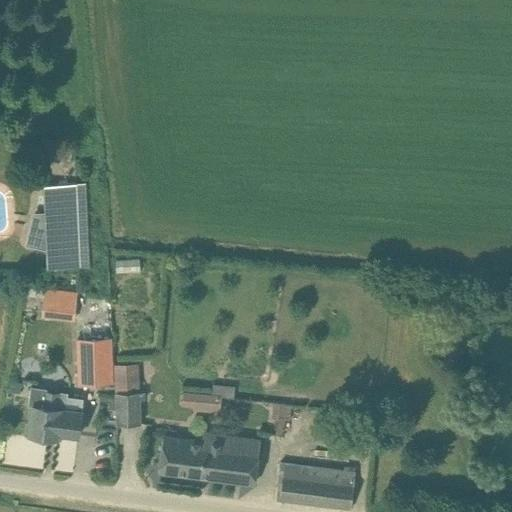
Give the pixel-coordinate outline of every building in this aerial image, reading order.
[(44,142),(44,159),(72,158),(71,141),(44,142)] [(82,267),(79,183),(43,185),(45,213),(33,213),(26,246),(46,250),(47,269),(82,267)] [(125,260),(125,253),(114,253),(115,270),(136,270),(136,260),(125,260)] [(65,289),(46,286),(42,316),(61,319),(65,289)] [(109,336),(78,338),(80,383),(112,381),(109,336)] [(138,390),(138,391),(141,391),(138,361),(114,362),(116,388),(138,390)] [(47,389),(31,387),(29,403),(34,404),(30,434),(58,438),(59,433),(79,436),(83,411),(58,408),(60,393),(47,392),(47,389)] [(138,390),(116,388),(116,391),(118,391),(118,423),(138,423),(138,398),(145,398),(145,391),(138,391),(138,390)] [(220,413),(221,398),(222,394),(183,391),(181,406),(193,407),(193,411),(220,413)] [(292,405),(273,402),(271,418),(277,419),(276,434),(283,435),(285,419),(290,420),(292,405)] [(207,441),(166,435),(161,471),(254,483),(259,439),(208,433),(207,441)] [(352,509),(355,480),(356,469),(281,462),(280,463),(284,464),(283,473),(280,473),(279,474),(283,474),(282,488),(278,488),(278,489),(282,489),(281,499),(277,498),(277,499),(352,509)]
